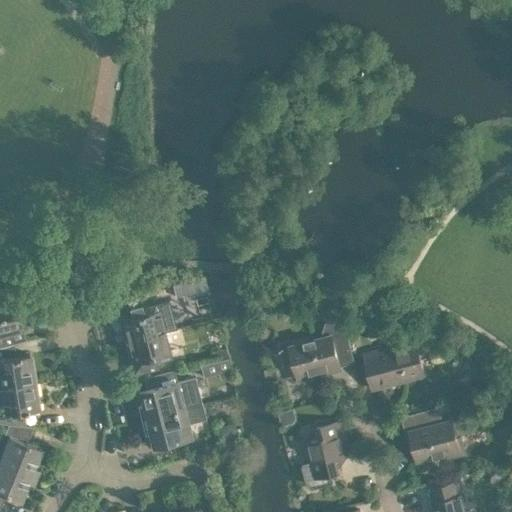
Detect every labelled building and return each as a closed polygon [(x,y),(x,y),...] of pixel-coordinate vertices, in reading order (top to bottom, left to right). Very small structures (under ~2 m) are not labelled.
[(204,278),(196,280),(199,290),(208,288),(204,278)] [(184,281),(174,284),(177,296),(187,293),(184,281)] [(170,300),(143,307),(142,302),(117,308),(126,341),(165,331),(177,328),(170,300)] [(7,345),(25,340),(19,319),(20,318),(16,301),(0,305),(0,346),(7,345)] [(290,345),(295,363),(291,364),(294,378),(298,380),(311,376),(310,372),(354,362),(343,318),(328,321),(331,334),(290,345)] [(134,374),(159,368),(157,362),(172,358),(165,331),(126,341),(134,374)] [(364,353),(373,387),(374,386),(373,383),(385,380),(386,383),(425,373),(417,343),(380,353),(379,349),(364,353)] [(0,386),(34,381),(30,353),(9,356),(7,345),(0,346),(0,386)] [(177,381),(174,370),(149,376),(152,388),(138,391),(145,418),(202,404),(195,377),(177,381)] [(0,422),(8,424),(20,425),(18,412),(39,409),(34,381),(0,386),(0,422)] [(318,389),(321,402),(335,399),(332,386),(318,389)] [(152,446),(191,435),(188,423),(206,419),(202,404),(145,418),(152,446)] [(461,437),(457,438),(453,419),(442,421),(439,407),(407,416),(418,461),(448,453),(449,457),(463,454),(465,450),(461,437)] [(282,424),(296,420),(293,409),(279,412),(282,424)] [(349,456),(340,421),(316,427),(319,438),(306,442),(311,461),(305,462),(303,465),(308,481),(317,487),(336,482),(334,473),(340,471),(337,459),(349,456)] [(212,428),(216,442),(238,436),(235,423),(212,428)] [(8,424),(4,434),(9,436),(0,458),(0,461),(36,476),(39,468),(35,466),(42,448),(27,442),(33,426),(20,425),(8,424)] [(0,509),(6,494),(21,500),(29,481),(33,483),(36,476),(0,461),(0,509)] [(466,511),(462,494),(460,495),(457,481),(431,488),(435,501),(433,502),(435,511),(466,511)]
